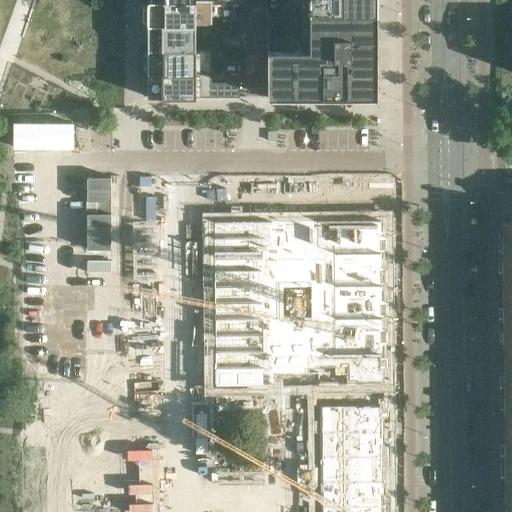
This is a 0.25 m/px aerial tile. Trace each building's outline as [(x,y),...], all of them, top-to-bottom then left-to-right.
[(211,1),(195,1),(147,0),(147,6),(143,6),(143,20),(148,20),(148,25),(195,25),(211,25),(211,1)] [(377,0),(309,0),(309,13),(377,13),(377,0)] [(309,13),(267,13),(267,97),(377,97),(377,13),(309,13)] [(195,49),(195,25),(148,25),(147,49),(195,49)] [(211,49),(195,49),(147,49),(147,73),(211,72),(211,49)] [(147,73),(147,97),(239,97),(239,83),(211,83),(211,72),(147,73)] [(511,289),(511,192),(498,192),(498,223),(502,223),(503,250),(499,250),(499,255),(503,255),(503,262),(503,289),(511,289)] [(44,227),(18,227),(18,317),(105,317),(105,296),(131,296),(131,205),(44,205),(44,227)] [(384,511),(382,220),(202,221),(204,387),(307,386),(308,511),(384,511)] [(511,357),(511,289),(503,289),(503,319),(499,319),(500,324),(503,324),(503,330),(504,358),(511,357)] [(153,511),(154,353),(24,353),(24,511),(153,511)] [(511,425),(511,357),(504,358),(504,387),(500,387),(500,392),(504,392),(504,426),(511,425)] [(511,494),(511,425),(504,426),(505,455),(501,455),(501,460),(505,460),(505,494),(511,494)]
